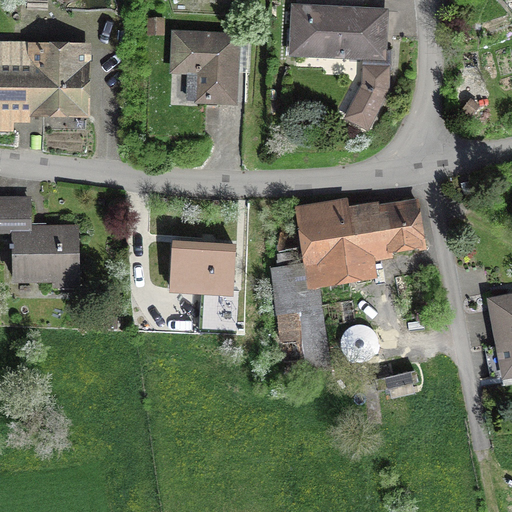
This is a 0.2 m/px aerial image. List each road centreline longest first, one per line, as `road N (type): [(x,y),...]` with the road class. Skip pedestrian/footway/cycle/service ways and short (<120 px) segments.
road 1 (residential): [(0,164),(215,186),(282,186),(414,167)]
road 2 (track): [(435,201),(489,511)]
road 3 (residential): [(429,0),(414,167)]
road 4 (track): [(414,167),(435,201),(511,246)]
